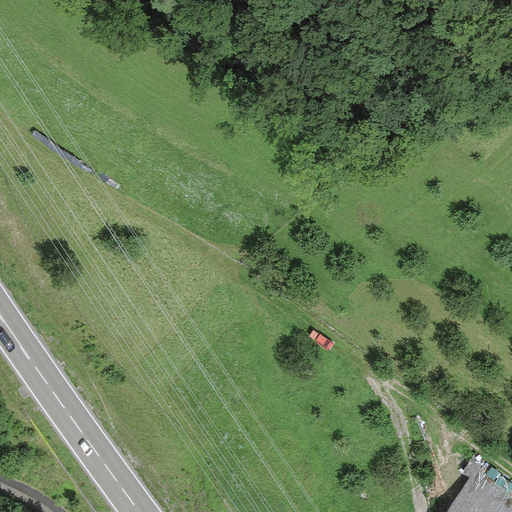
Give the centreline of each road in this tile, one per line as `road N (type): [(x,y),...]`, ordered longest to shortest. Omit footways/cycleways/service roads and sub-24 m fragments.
road 1 (primary): [(0,312),(135,511)]
road 2 (track): [(392,382),(511,465)]
road 3 (track): [(392,382),(418,511)]
